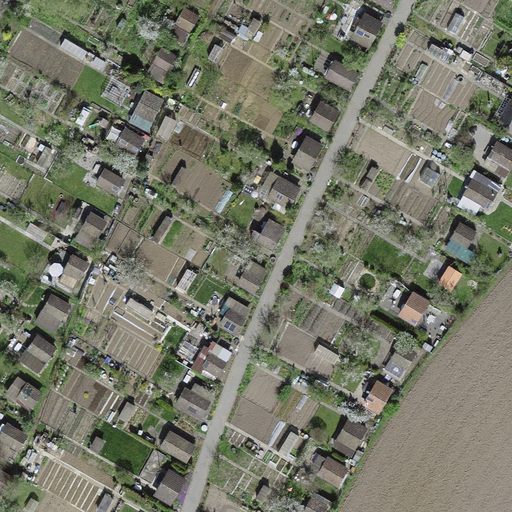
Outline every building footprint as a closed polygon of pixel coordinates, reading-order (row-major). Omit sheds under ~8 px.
[(190,28),(197,15),(184,7),(176,21),(190,28)] [(364,15),(352,36),(369,45),(381,24),(364,15)] [(177,55),(162,47),(152,64),(167,73),(177,55)] [(357,72),(335,59),(326,75),(348,88),(357,72)] [(163,98),(144,90),(130,120),(148,129),(163,98)] [(322,99),(310,118),(328,128),(339,109),(322,99)] [(143,139),(125,128),(115,145),(134,155),(143,139)] [(306,135),(293,160),(308,168),(321,144),(306,135)] [(511,160),(511,150),(497,142),(484,164),(504,175),(511,160)] [(123,179),(105,169),(97,182),(115,192),(123,179)] [(279,176),(268,195),(288,207),(299,188),(279,176)] [(496,192),(472,178),(465,191),(488,205),(496,192)] [(107,221),(90,212),(76,238),(93,247),(107,221)] [(269,218),(257,240),(272,249),(285,227),(269,218)] [(475,230),(460,222),(452,237),(467,245),(475,230)] [(74,288),(88,261),(72,253),(58,280),(74,288)] [(460,273),(448,266),(438,281),(450,288),(460,273)] [(254,292),(262,278),(245,268),(237,283),(254,292)] [(428,301),(413,292),(400,313),(415,323),(428,301)] [(68,303),(51,294),(37,320),(54,330),(68,303)] [(220,323),(235,331),(244,317),(229,308),(220,323)] [(54,348),(36,335),(19,358),(37,371),(54,348)] [(192,366),(215,380),(231,351),(212,340),(208,348),(204,346),(192,366)] [(400,344),(385,369),(400,378),(415,353),(400,344)] [(378,410),(392,388),(378,380),(364,402),(378,410)] [(31,407),(41,392),(26,382),(16,397),(31,407)] [(201,416),(209,401),(185,388),(177,403),(201,416)] [(352,454),(366,428),(350,418),(335,444),(352,454)] [(25,434),(7,423),(0,434),(0,455),(9,461),(25,434)] [(195,446),(169,430),(160,446),(186,461),(195,446)] [(338,483),(347,468),(328,457),(319,472),(338,483)] [(185,479),(169,469),(154,493),(171,503),(185,479)] [(12,477),(0,470),(0,488),(4,491),(12,477)] [(323,511),(327,505),(311,497),(302,511),(323,511)]
